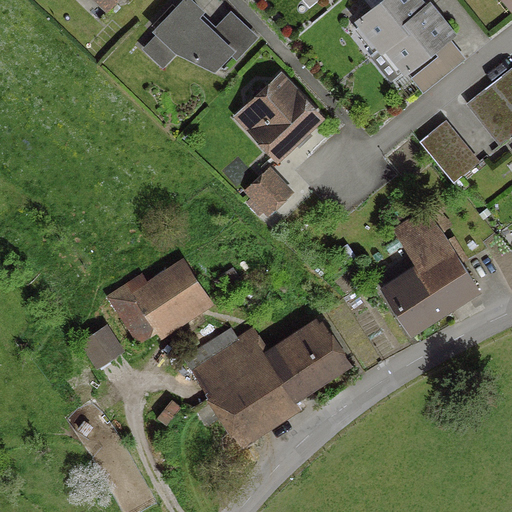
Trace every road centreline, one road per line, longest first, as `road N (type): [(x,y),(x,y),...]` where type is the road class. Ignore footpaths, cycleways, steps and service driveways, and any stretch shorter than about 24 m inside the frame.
road 1 (residential): [(241,511),(334,420),(511,313)]
road 2 (residential): [(511,41),(348,166)]
